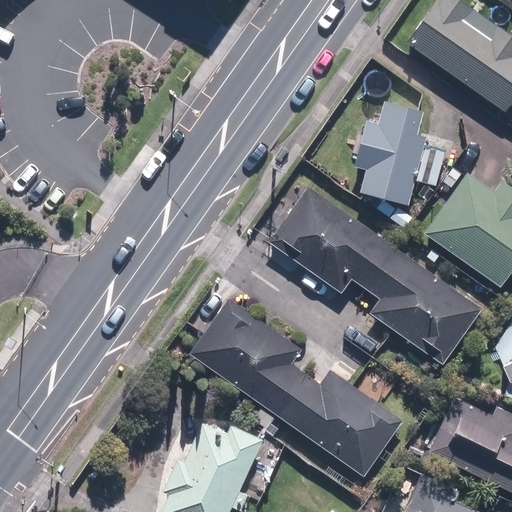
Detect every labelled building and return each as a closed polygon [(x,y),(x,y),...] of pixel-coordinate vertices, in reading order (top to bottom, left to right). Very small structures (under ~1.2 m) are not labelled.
[(511,103),(511,46),(452,0),(433,0),(404,38),(503,115),(511,103)] [(375,127),(361,124),(351,169),(361,172),(356,195),(404,207),(420,139),(414,138),(420,113),(380,104),(375,127)] [(463,175),(420,235),(496,289),(511,266),(511,192),(497,182),(489,193),(463,175)] [(304,188),(265,245),(338,295),(347,281),(376,300),(366,314),(441,367),(481,310),(304,188)] [(224,297),(185,351),(362,477),(401,422),(329,370),(318,385),(285,362),(295,348),(224,297)] [(511,361),(500,366),(495,382),(511,387),(511,361)] [(423,449),(511,493),(511,414),(488,402),(483,413),(449,396),(423,449)] [(164,495),(155,511),(225,511),(227,510),(232,511),(238,511),(247,495),(237,490),(260,444),(227,427),(224,432),(201,420),(179,463),(172,460),(156,491),(164,495)] [(457,489),(430,475),(416,501),(428,507),(425,511),(474,511),(452,500),(457,489)]
